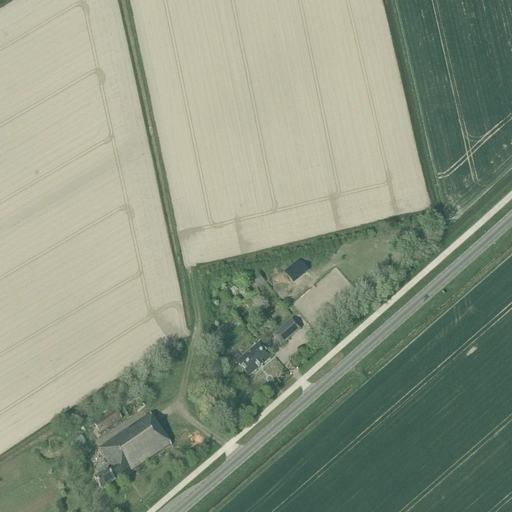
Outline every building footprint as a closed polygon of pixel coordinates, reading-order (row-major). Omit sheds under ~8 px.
[(400,235),(409,253),(423,246),(414,228),(400,235)] [(389,268),(398,261),(394,256),(385,263),(389,268)] [(251,279),(258,289),(265,284),(257,274),(251,279)] [(292,319),(272,336),(281,346),(301,329),(292,319)] [(223,339),(216,331),(212,334),(219,343),(223,339)] [(259,345),(237,363),(249,377),(258,370),(262,367),(262,366),(271,359),(259,345)] [(131,386),(115,397),(123,409),(139,398),(131,386)] [(94,425),(100,434),(122,420),(116,410),(103,419),(101,417),(92,423),(94,425)] [(172,446),(150,414),(99,449),(109,464),(97,472),(100,476),(94,480),(102,491),(115,482),(127,474),(128,475),(172,446)]
